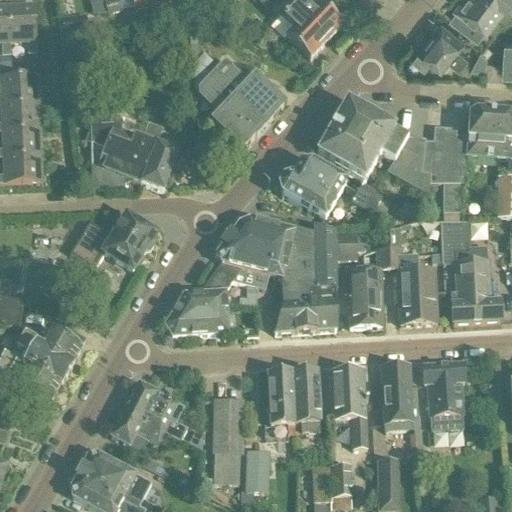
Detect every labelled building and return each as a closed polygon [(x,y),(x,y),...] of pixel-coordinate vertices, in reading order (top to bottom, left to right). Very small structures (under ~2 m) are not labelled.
[(103,0),(109,17),(121,13),(116,0),(103,0)] [(123,0),(124,3),(134,2),(136,13),(171,9),(169,0),(123,0)] [(202,13),(200,0),(188,0),(190,15),(202,13)] [(289,0),(285,5),(327,44),(341,30),(328,17),(330,14),(320,4),(310,14),(295,0),(289,0)] [(505,6),(496,0),(461,0),(455,8),(456,9),(449,20),(477,41),(485,30),(486,31),(488,29),(495,34),(503,24),(496,19),(505,6)] [(511,0),(496,0),(505,6),(511,11),(511,0)] [(311,62),(327,44),(285,5),(276,14),(282,20),(275,28),(311,62)] [(34,7),(8,8),(9,46),(27,45),(28,58),(36,58),(34,7)] [(8,8),(0,8),(0,46),(2,46),(2,59),(10,59),(9,46),(8,8)] [(61,23),(63,38),(88,34),(86,20),(61,23)] [(434,34),(419,53),(420,53),(414,61),(425,69),(431,62),(442,71),(449,62),(460,70),(469,58),(459,50),(466,42),(442,23),(440,26),(437,26),(434,30),(434,34)] [(503,73),(511,73),(511,41),(505,41),(503,73)] [(481,52),(487,58),(492,53),(485,47),(481,52)] [(471,70),(486,71),(487,58),(481,52),(471,70)] [(28,58),(29,72),(37,71),(36,58),(28,58)] [(10,69),(10,59),(2,59),(0,59),(0,63),(0,69),(10,69)] [(206,61),(198,69),(209,80),(205,85),(223,102),(224,101),(227,104),(231,100),(235,104),(229,110),(234,115),(230,119),(240,128),(243,125),(256,138),(258,139),(276,121),(274,119),(283,109),(255,82),(253,84),(246,76),(243,79),(226,63),(217,72),(206,61)] [(195,72),(193,74),(194,94),(195,96),(197,94),(198,92),(199,99),(212,112),(207,117),(214,124),(214,125),(242,152),(256,138),(243,125),(240,128),(230,119),(234,115),(229,110),(235,104),(231,100),(227,104),(224,101),(223,102),(205,85),(209,80),(198,69),(195,72)] [(0,108),(1,108),(39,107),(38,80),(0,81),(0,99),(0,100),(0,108)] [(380,158),(394,134),(395,133),(346,106),(316,159),(364,186),(380,158)] [(0,134),(2,134),(41,132),(39,107),(1,108),(1,125),(0,125),(0,134)] [(468,141),(467,161),(511,163),(511,158),(511,123),(508,117),(476,115),(469,122),(468,141)] [(90,129),(84,144),(90,146),(104,151),(99,164),(91,164),(92,194),(124,193),(124,182),(140,188),(155,147),(123,135),(122,120),(90,121),(90,129)] [(188,131),(173,136),(180,158),(194,153),(188,131)] [(41,132),(2,134),(3,151),(0,151),(0,160),(3,160),(42,158),(41,132)] [(408,143),(394,134),(380,158),(393,165),(386,176),(422,197),(428,197),(429,188),(433,146),(425,146),(425,143),(408,143)] [(433,146),(429,188),(442,188),(441,218),(461,218),(463,188),(466,188),(467,161),(468,141),(433,139),(433,146)] [(155,147),(140,188),(162,196),(164,192),(169,192),(172,184),(169,180),(172,172),(177,171),(180,164),(176,160),(178,156),(155,147)] [(42,158),(3,160),(4,177),(0,177),(0,186),(43,185),(42,158)] [(279,192),(282,200),(324,225),(345,188),(310,168),(299,171),(293,182),(283,184),(279,192)] [(511,181),(508,182),(499,181),(498,221),(511,221),(511,181)] [(359,193),(351,206),(371,218),(382,200),(362,188),(359,193)] [(134,273),(157,239),(128,220),(120,232),(114,228),(106,239),(91,229),(71,259),(94,275),(106,255),(134,273)] [(239,228),(216,259),(221,267),(220,269),(240,273),(232,286),(265,294),(268,280),(282,284),(283,305),(275,339),(335,335),(333,296),(336,296),(335,265),(334,242),(333,236),(314,231),(314,241),(249,224),(239,228)] [(475,326),(473,266),(468,266),(467,252),(466,225),(440,226),(442,257),(442,268),(455,267),(456,296),(451,296),(452,327),(475,326)] [(334,242),(335,265),(358,264),(357,255),(365,254),(364,241),(334,242)] [(489,305),(487,265),(486,265),(485,251),(467,252),(468,266),(473,266),(475,326),(501,325),(500,305),(489,305)] [(389,273),(402,273),(402,260),(402,253),(389,254),(389,273)] [(377,273),(389,273),(389,254),(376,254),(377,273)] [(442,268),(442,257),(431,258),(432,269),(442,268)] [(399,329),(421,328),(419,275),(419,259),(402,260),(402,273),(402,276),(397,276),(399,329)] [(240,273),(220,269),(198,298),(184,299),(165,330),(172,342),(226,339),(224,299),(232,286),(240,273)] [(349,332),(367,332),(366,282),(366,274),(359,274),(358,270),(348,271),(348,275),(347,275),(349,332)] [(366,282),(367,332),(382,331),(380,274),(366,274),(366,282)] [(419,275),(421,328),(436,327),(434,274),(419,275)] [(21,309),(0,305),(0,328),(18,331),(21,309)] [(17,363),(60,388),(81,353),(80,353),(84,345),(70,336),(65,344),(46,333),(40,343),(25,335),(17,349),(24,353),(17,363)] [(60,388),(17,363),(4,355),(0,362),(0,373),(9,379),(17,385),(36,396),(30,406),(44,415),(50,404),(50,405),(60,388)] [(463,368),(422,371),(423,390),(427,389),(429,421),(431,420),(431,435),(464,433),(461,387),(464,387),(463,368)] [(413,434),(410,372),(380,373),(384,436),(413,434)] [(330,376),(332,425),(351,424),(352,454),(367,453),(365,407),(364,407),(362,374),(330,376)] [(316,377),(291,379),(294,431),(294,440),(300,439),(319,438),(316,377)] [(291,379),(266,380),(269,432),(287,431),(294,431),(291,379)] [(123,417),(163,437),(180,446),(187,432),(170,423),(178,408),(138,388),(123,417)] [(214,487),(239,488),(240,459),(242,459),(244,406),(214,405),(212,458),(215,458),(214,487)] [(156,450),(163,437),(123,417),(111,441),(141,456),(146,445),(156,450)] [(0,486),(4,473),(0,471),(0,445),(4,447),(13,423),(0,418),(0,486)] [(188,448),(202,455),(202,440),(195,436),(188,448)] [(295,459),(293,440),(274,442),(276,461),(295,459)] [(245,498),(252,498),(267,498),(269,457),(246,456),(245,497),(245,498)] [(124,503),(138,511),(150,487),(136,479),(136,478),(96,457),(87,460),(74,484),(93,494),(95,490),(104,495),(108,489),(126,499),(124,503)] [(140,469),(163,482),(168,473),(145,461),(140,469)] [(399,511),(399,465),(376,466),(377,511),(399,511)] [(311,472),(313,507),(330,506),(331,506),(331,501),(330,487),(338,487),(337,470),(311,472)] [(338,487),(330,487),(331,501),(350,500),(351,500),(349,470),(337,470),(338,487)] [(93,494),(74,484),(70,493),(73,502),(91,511),(140,511),(138,511),(124,503),(126,499),(108,489),(104,495),(95,490),(93,494)] [(211,493),(211,504),(223,510),(227,501),(211,493)] [(252,511),(252,498),(245,498),(245,497),(242,496),(241,511),(252,511)] [(330,506),(329,511),(350,511),(350,500),(331,501),(331,506),(330,506)]
